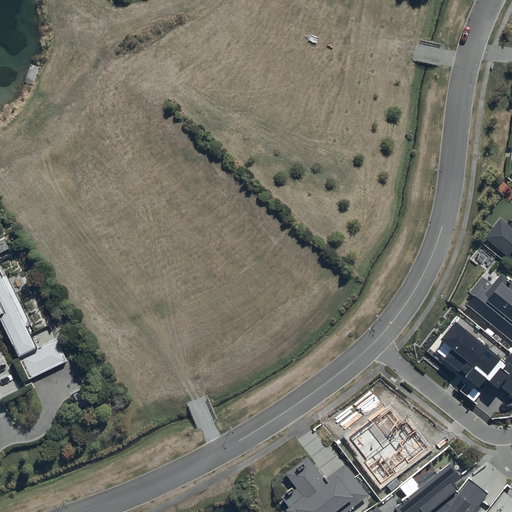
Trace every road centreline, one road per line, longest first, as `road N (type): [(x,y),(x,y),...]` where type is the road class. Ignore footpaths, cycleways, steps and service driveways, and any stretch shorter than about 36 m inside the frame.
road 1 (residential): [(375,341),(405,305),(441,228),(466,61),(492,0)]
road 2 (residential): [(86,511),(239,441),(375,341)]
road 3 (residential): [(375,341),(482,431),(511,435)]
